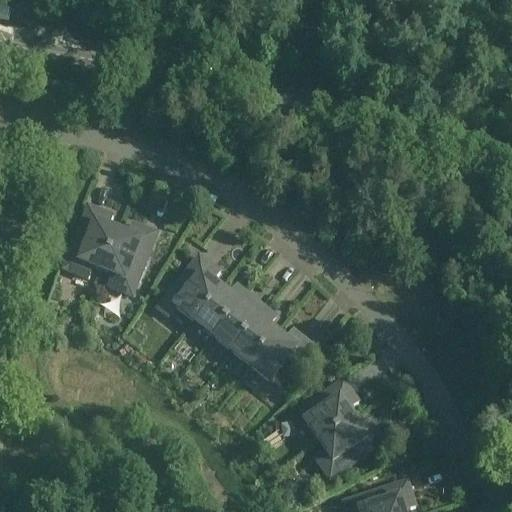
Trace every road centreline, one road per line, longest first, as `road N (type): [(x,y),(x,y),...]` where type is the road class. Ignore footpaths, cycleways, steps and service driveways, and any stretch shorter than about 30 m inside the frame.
road 1 (residential): [(16,123),(170,161),(261,210),(377,314),(505,502)]
road 2 (secondary): [(511,165),(0,27)]
road 3 (residential): [(0,373),(16,123)]
